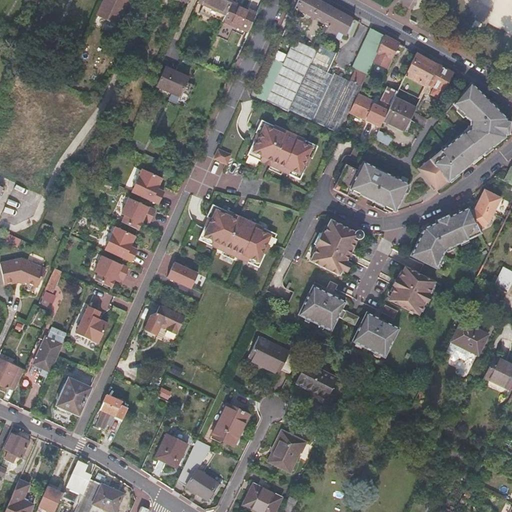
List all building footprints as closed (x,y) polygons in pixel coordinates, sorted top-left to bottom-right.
[(118,25),(130,0),(104,0),(97,16),(118,25)] [(231,1),(231,0),(198,0),(198,2),(203,4),(225,14),(231,1)] [(319,30),(324,32),(335,9),(319,0),(298,0),(295,8),(302,12),(318,20),(317,23),(319,24),(318,27),(319,30)] [(248,31),(256,13),(231,1),(225,14),(223,20),(248,31)] [(351,34),(358,21),(335,9),(324,32),(332,36),(335,30),(344,35),(346,31),(351,34)] [(299,38),(301,32),(287,26),(284,32),(299,38)] [(368,70),(372,61),(383,35),(382,35),(371,28),(354,64),(356,65),(367,70),(368,70)] [(270,86),(291,38),(284,35),(263,83),(270,86)] [(387,68),(398,43),(383,35),(372,61),(387,68)] [(301,43),(294,39),(273,85),(280,89),(301,43)] [(313,58),(322,62),(328,49),(319,45),(317,48),(316,50),(313,58)] [(310,64),(313,58),(316,50),(306,46),(277,109),(287,113),(288,110),(290,105),(302,81),(310,64)] [(428,86),(438,65),(415,53),(405,75),(428,86)] [(320,68),(322,62),(313,58),(310,64),(316,67),(319,68),(320,68)] [(316,67),(310,64),(302,81),(290,105),(297,108),(316,67)] [(361,83),(367,70),(356,65),(350,78),(351,79),(359,82),(361,83)] [(443,92),(452,72),(438,65),(428,86),(425,92),(429,94),(432,88),(433,87),(435,88),(435,89),(432,95),(439,98),(442,91),(443,92)] [(179,96),(188,76),(166,66),(157,86),(179,96)] [(326,71),(320,68),(319,68),(300,109),(307,113),(326,71)] [(325,118),(344,77),(334,72),(314,113),(325,118)] [(359,82),(351,79),(332,119),(339,123),(359,82)] [(504,136),(505,129),(501,129),(502,125),(505,125),(506,119),(470,83),(454,104),(472,122),(472,127),(464,134),(463,132),(418,169),(435,190),(446,180),(447,181),(458,172),(456,169),(461,165),(463,168),(492,144),(493,145),(504,136)] [(273,100),(276,93),(261,87),(258,94),(273,100)] [(393,99),(396,94),(387,90),(374,117),(382,122),(393,99)] [(373,100),(357,92),(349,110),(365,118),(369,111),(368,110),(373,100)] [(411,120),(415,113),(416,109),(393,99),(382,122),(407,133),(413,121),(411,120)] [(290,105),(288,110),(291,112),(304,118),(307,113),(300,109),(297,108),(290,105)] [(422,126),(427,119),(415,113),(411,120),(413,121),(422,126)] [(264,118),(248,152),(300,177),(316,142),(264,118)] [(373,140),(389,148),(392,140),(377,132),(373,140)] [(215,156),(227,162),(232,152),(219,147),(215,156)] [(351,187),(363,193),(364,191),(372,195),(371,197),(395,209),(408,183),(363,161),(360,169),(345,162),(333,186),(347,194),(351,187)] [(158,203),(164,191),(161,190),(157,188),(159,185),(159,184),(162,178),(143,168),(132,191),(140,194),(158,203)] [(468,208),(448,217),(435,223),(422,230),(408,256),(433,268),(442,250),(478,233),(476,228),(487,224),(499,199),(483,191),(473,209),(469,212),(468,208)] [(122,221),(127,223),(138,229),(142,221),(143,218),(147,220),(150,221),(156,209),(129,197),(122,213),(125,215),(122,221)] [(215,204),(199,239),(257,267),(273,233),(215,204)] [(435,223),(448,217),(447,215),(434,221),(435,223)] [(342,271),(346,262),(344,262),(354,242),(357,241),(359,239),(360,237),(360,235),(359,233),(357,231),(355,230),(352,231),(350,233),(327,221),(321,234),(319,233),(312,246),(314,247),(308,261),(337,276),(340,270),(342,271)] [(132,261),(137,249),(134,248),(131,246),(132,243),(135,235),(116,226),(105,249),(114,253),(132,261)] [(13,244),(17,237),(9,233),(5,241),(13,244)] [(120,278),(123,279),(129,267),(102,255),(95,271),(98,273),(95,280),(111,287),(115,280),(117,276),(120,278)] [(20,277),(32,282),(39,265),(21,256),(1,263),(9,283),(19,279),(20,277)] [(191,288),(198,273),(188,268),(183,266),(174,262),(167,277),(191,288)] [(39,265),(32,282),(37,285),(45,268),(39,265)] [(55,283),(61,271),(54,267),(48,280),(55,283)] [(397,281),(394,287),(387,300),(417,314),(422,303),(425,303),(429,295),(426,294),(432,283),(403,269),(397,281)] [(511,275),(499,269),(494,278),(492,277),(488,285),(499,290),(503,293),(511,275)] [(488,285),(475,278),(469,290),(497,304),(503,293),(499,290),(488,285)] [(347,323),(350,316),(339,311),(343,303),(311,288),(297,316),(329,332),(336,318),(347,323)] [(55,295),(50,311),(55,313),(61,297),(55,295)] [(176,334),(184,316),(159,305),(156,312),(150,315),(143,330),(155,336),(160,324),(167,327),(165,330),(176,334)] [(99,343),(108,323),(100,320),(97,318),(99,314),(100,312),(88,306),(76,333),(99,343)] [(380,312),(392,318),(395,312),(382,306),(380,312)] [(361,321),(350,316),(347,323),(357,328),(350,342),(382,358),(396,330),(377,320),(375,325),(371,323),(373,318),(364,314),(361,321)] [(459,324),(449,344),(469,354),(476,357),(486,338),(459,324)] [(155,336),(143,330),(142,333),(154,339),(155,336)] [(49,371),(61,343),(44,336),(32,363),(49,371)] [(301,349),(291,344),(287,353),(258,338),(247,361),(276,376),(278,371),(288,376),(301,349)] [(464,364),(469,354),(449,344),(444,354),(444,357),(444,359),(446,361),(451,363),(453,364),(455,362),(457,360),(464,364)] [(13,380),(18,383),(24,370),(0,359),(0,384),(9,389),(13,380)] [(491,364),(484,379),(508,391),(511,382),(511,366),(497,359),(494,365),(491,364)] [(325,400),(335,379),(304,364),(294,384),(325,400)] [(178,376),(181,368),(172,365),(169,372),(178,376)] [(57,405),(78,415),(90,389),(69,379),(57,405)] [(156,395),(166,400),(170,393),(160,387),(156,395)] [(107,393),(104,402),(119,409),(121,405),(123,401),(107,393)] [(119,409),(104,402),(99,413),(101,414),(96,424),(104,427),(109,416),(115,418),(119,409)] [(232,447),(247,414),(227,404),(211,437),(232,447)] [(119,409),(115,418),(117,419),(123,406),(121,405),(119,409)] [(123,406),(117,419),(121,421),(128,408),(123,406)] [(405,418),(402,424),(420,432),(423,426),(405,417),(405,418)] [(289,474),(303,443),(282,432),(266,463),(289,474)] [(29,441),(10,433),(2,449),(8,452),(5,459),(13,462),(16,455),(22,458),(29,441)] [(175,468),(183,450),(162,440),(154,458),(175,468)] [(192,447),(177,480),(206,500),(217,484),(196,470),(204,456),(192,447)] [(85,466),(77,462),(66,486),(75,490),(85,466)] [(363,477),(373,482),(379,470),(369,466),(363,477)] [(112,511),(121,494),(89,480),(74,511),(87,511),(91,504),(109,511),(112,511)] [(4,511),(28,511),(31,507),(21,502),(27,486),(17,482),(4,511)] [(273,511),(280,498),(253,485),(243,505),(255,511),(273,511)] [(75,490),(66,486),(60,498),(70,502),(75,490)] [(288,497),(281,511),(283,511),(289,511),(295,500),(288,497)]
